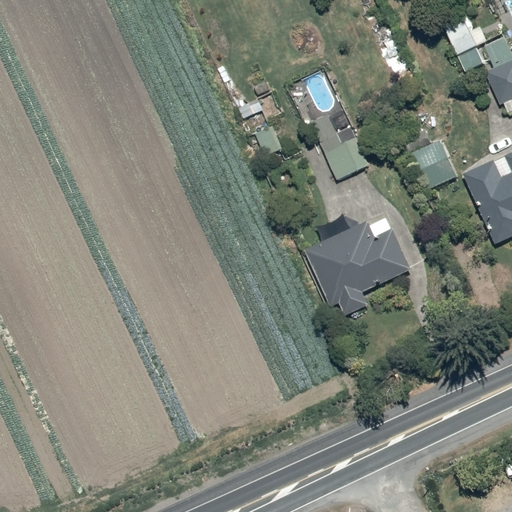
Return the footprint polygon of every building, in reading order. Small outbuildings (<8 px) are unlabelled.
[(486,43),(473,10),(447,20),(460,53),(486,43)] [(511,46),(508,37),(487,46),(495,65),(511,57),(511,46)] [(460,57),(467,72),(487,63),(481,48),(460,57)] [(511,65),(510,61),(487,74),(503,104),(508,101),(511,108),(511,65)] [(355,123),(319,139),(338,181),(374,165),(355,123)] [(272,124),(255,131),(266,159),(284,151),(272,124)] [(432,141),(425,128),(404,138),(410,152),(432,141)] [(453,178),(435,144),(414,155),(432,190),(453,178)] [(511,155),(466,175),(499,247),(511,241),(511,155)] [(370,225),(308,252),(333,308),(341,306),(347,318),(372,309),(365,296),(415,272),(396,230),(377,240),(370,225)]
